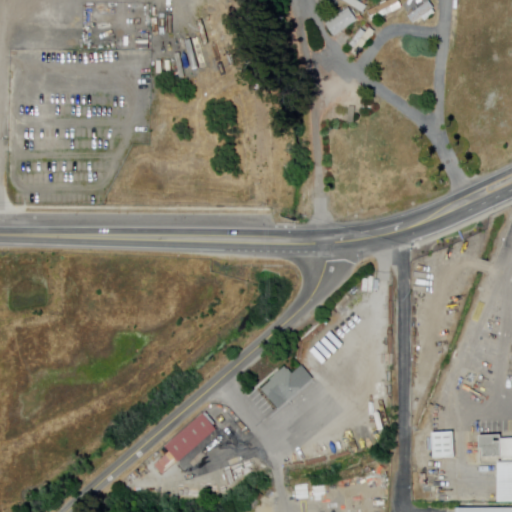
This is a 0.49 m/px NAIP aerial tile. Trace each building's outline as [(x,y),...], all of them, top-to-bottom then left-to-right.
[(363,13),(343,0),(358,0),(368,6),(363,13)] [(374,22),(369,11),(391,0),(399,0),(401,3),(404,8),(374,22)] [(415,23),(410,16),(430,1),(435,9),(434,10),(437,14),(426,21),(423,17),(415,23)] [(335,37),(326,25),(349,8),(358,20),(335,37)] [(358,55),(353,51),(356,48),(350,44),(366,24),(376,31),(358,55)] [(316,377),(280,409),(262,389),(285,367),(292,375),(304,364),(316,377)] [(165,449),(208,411),(221,426),(178,464),(165,449)] [(453,435),(455,460),(433,461),(432,436),(453,435)] [(511,463),(502,463),(502,458),(483,458),(483,450),(480,450),(480,438),(501,437),(501,440),(511,440),(511,463)] [(158,464),(170,454),(178,463),(166,473),(158,464)] [(511,464),(511,504),(497,504),(497,464),(501,464),(511,464)]
